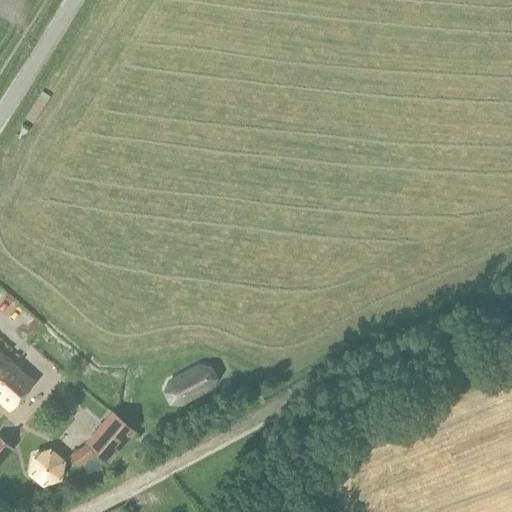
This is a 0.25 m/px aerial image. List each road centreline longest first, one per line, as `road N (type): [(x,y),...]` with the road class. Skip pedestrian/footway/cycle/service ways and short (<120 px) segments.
road 1 (track): [(55,511),(371,345),(511,281)]
road 2 (unclassified): [(0,122),(74,0)]
